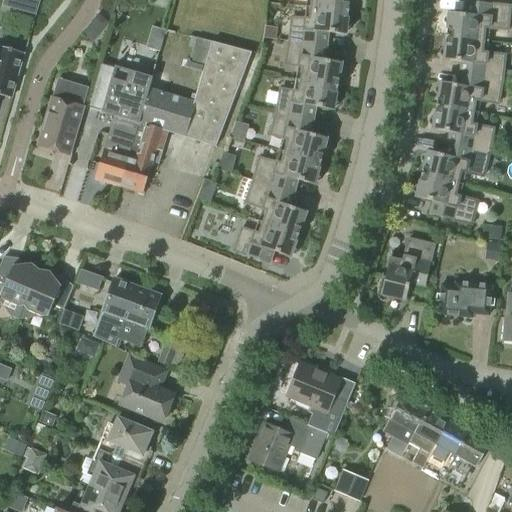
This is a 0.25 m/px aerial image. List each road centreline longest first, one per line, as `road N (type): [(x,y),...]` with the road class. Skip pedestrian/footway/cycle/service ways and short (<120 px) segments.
road 1 (residential): [(278,293),(0,202)]
road 2 (residential): [(358,198),(398,203),(428,0)]
road 3 (residential): [(177,511),(257,307),(278,293)]
road 4 (residential): [(509,386),(300,301)]
road 5 (residential): [(358,198),(398,17),(395,0)]
road 6 (residential): [(300,301),(321,290),(358,198)]
